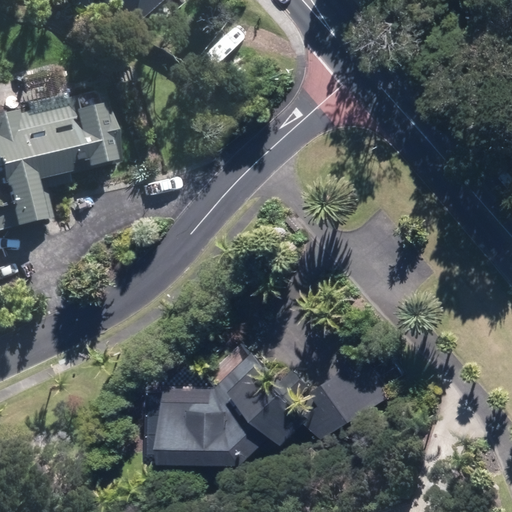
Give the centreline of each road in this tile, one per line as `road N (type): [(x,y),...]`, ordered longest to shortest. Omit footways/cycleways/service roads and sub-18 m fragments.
road 1 (residential): [(0,361),(127,299),(361,62)]
road 2 (tertiary): [(361,62),(511,234)]
